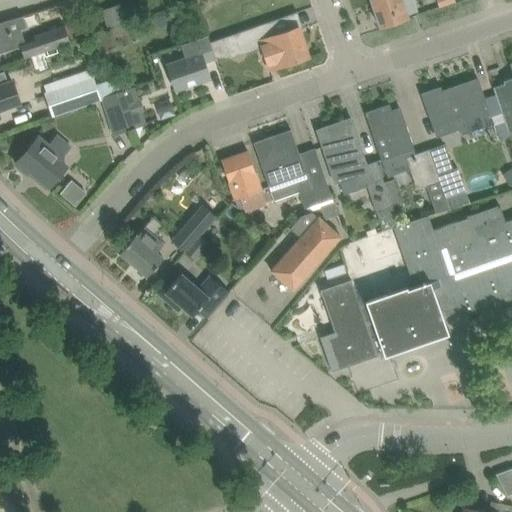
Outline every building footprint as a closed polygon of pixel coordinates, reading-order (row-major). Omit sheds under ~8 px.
[(380,27),(409,17),(402,0),(384,0),(372,4),(380,27)] [(127,21),(122,3),(101,10),(107,28),(127,21)] [(27,28),(22,17),(22,16),(0,23),(0,54),(21,47),(25,59),(71,43),(63,23),(25,39),(21,29),(27,28)] [(172,25),(172,35),(182,36),(183,26),(172,25)] [(308,56),(299,30),(261,44),(262,49),(264,53),(263,54),(269,69),(308,56)] [(205,62),(215,59),(216,58),(210,42),(208,35),(182,45),(186,58),(167,64),(176,89),(210,78),(205,62)] [(511,62),(510,63),(511,69),(511,77),(504,81),(504,83),(493,87),(509,133),(511,131),(511,62)] [(58,87),(57,82),(44,86),(46,91),(43,92),(51,116),(99,100),(99,99),(101,99),(117,93),(121,92),(116,79),(94,86),(91,76),(58,87)] [(494,123),(485,98),(478,78),(436,92),(435,89),(421,93),(437,138),(460,130),(462,134),(494,123)] [(0,107),(19,101),(12,81),(0,86),(0,84),(0,107)] [(137,100),(133,88),(121,92),(117,93),(121,106),(129,129),(145,124),(141,111),(144,110),(140,99),(137,100)] [(121,106),(117,93),(101,99),(113,135),(129,129),(121,106)] [(389,176),(384,178),(393,207),(398,205),(405,202),(396,175),(410,170),(417,190),(426,186),(435,212),(449,208),(445,196),(446,195),(430,150),(415,155),(413,149),(415,148),(410,135),(403,116),(395,119),(390,104),(366,112),(373,131),(389,176)] [(352,117),(326,126),(332,141),(322,144),(335,182),(339,181),(344,195),(368,187),(377,212),(383,231),(393,227),(399,224),(393,207),(384,178),(378,160),(368,164),(352,117)] [(337,211),(333,199),(315,149),(299,154),(297,148),(291,129),(290,130),(291,134),(276,139),(275,135),(254,142),(261,161),(269,186),(269,185),(275,201),(299,192),(305,209),(320,204),(331,213),(337,211)] [(50,186),(62,171),(66,167),(60,162),(63,158),(61,157),(72,145),(59,135),(49,146),(38,137),(29,147),(16,163),(46,188),(48,185),(50,186)] [(453,170),(444,145),(430,150),(446,195),(446,197),(465,190),(458,168),(453,170)] [(262,190),(255,170),(248,151),(222,160),(228,179),(236,200),(262,190)] [(183,166),(177,173),(184,178),(189,171),(183,166)] [(511,217),(505,221),(499,204),(464,216),(465,218),(433,229),(428,214),(399,224),(393,227),(413,286),(408,288),(407,286),(369,299),(367,295),(358,299),(351,279),(350,279),(351,281),(337,286),(337,285),(335,285),(336,286),(322,291),(322,289),(320,289),(335,332),(322,337),(321,336),(320,336),(332,371),(333,370),(333,368),(346,364),(347,365),(348,365),(347,363),(361,359),(361,360),(363,359),(362,358),(376,354),(376,356),(377,355),(377,353),(383,351),(385,355),(449,333),(442,314),(454,309),(451,299),(461,295),(468,314),(469,313),(468,311),(511,296),(511,217)] [(318,217),(284,255),(271,270),(293,290),(341,237),(318,217)] [(185,252),(185,251),(201,234),(204,230),(190,218),(172,240),(185,252)] [(163,257),(157,251),(164,243),(143,226),(136,234),(120,252),(147,275),(163,257)] [(196,260),(211,242),(201,234),(185,251),(196,260)] [(344,264),(325,270),(328,279),(347,272),(344,264)] [(229,292),(214,278),(210,275),(199,288),(181,272),(169,286),(165,282),(156,292),(178,311),(182,306),(193,315),(198,309),(207,317),(229,292)] [(511,511),(511,505),(505,504),(498,502),(496,511),(484,511),(472,509),(467,508),(466,511),(511,511)]
